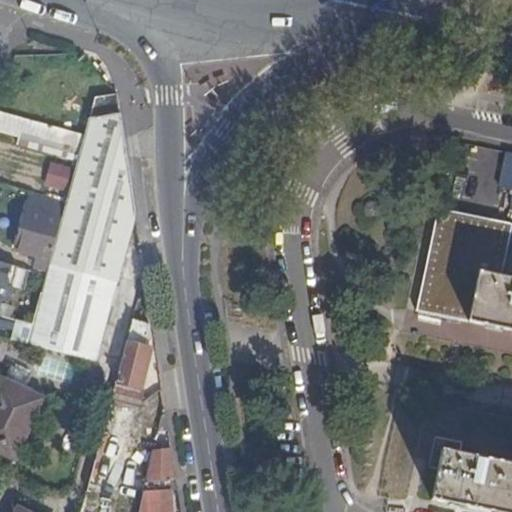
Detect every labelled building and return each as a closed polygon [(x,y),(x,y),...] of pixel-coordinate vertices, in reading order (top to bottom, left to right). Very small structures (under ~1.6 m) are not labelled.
[(119,97),(96,100),(91,122),(122,118),(119,97)] [(35,151),(42,126),(0,114),(0,133),(21,140),(19,146),(35,151)] [(122,118),(91,122),(86,139),(79,164),(68,204),(67,208),(49,274),(35,328),(30,348),(97,366),(138,217),(122,118)] [(79,164),(86,139),(42,126),(35,151),(79,164)] [(49,274),(67,208),(32,198),(17,253),(40,260),(37,270),(49,274)] [(415,311),(471,322),(481,269),(505,273),(511,238),(511,221),(437,208),(415,311)] [(0,307),(12,268),(0,264),(0,307)] [(0,310),(7,312),(19,271),(12,268),(0,307),(0,310)] [(511,330),(511,281),(504,280),(505,273),(481,269),(471,322),(511,330)] [(13,343),(30,348),(35,328),(18,323),(13,343)] [(135,324),(122,373),(119,383),(114,401),(138,408),(142,406),(145,392),(143,392),(153,352),(146,350),(152,328),(135,324)] [(13,369),(6,385),(27,395),(34,379),(13,369)] [(27,395),(6,385),(0,396),(0,452),(17,461),(44,403),(27,395)] [(133,441),(142,406),(138,408),(114,401),(90,494),(142,508),(148,486),(156,453),(157,447),(133,441)] [(466,446),(439,441),(437,452),(433,471),(441,473),(435,503),(479,511),(511,511),(511,466),(464,456),(466,446)] [(177,482),(172,451),(156,453),(148,486),(177,482)] [(148,486),(142,508),(140,511),(170,511),(169,493),(179,492),(177,482),(148,486)]
